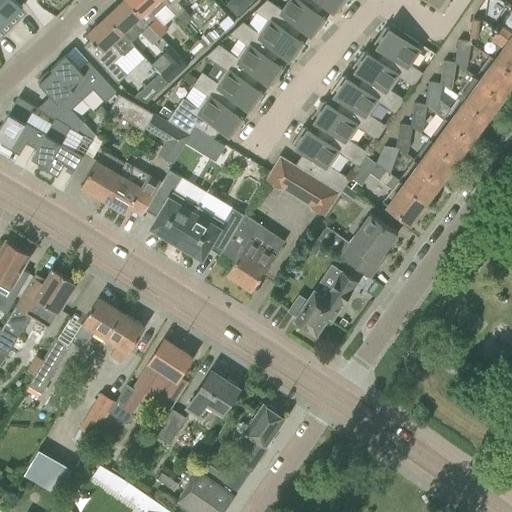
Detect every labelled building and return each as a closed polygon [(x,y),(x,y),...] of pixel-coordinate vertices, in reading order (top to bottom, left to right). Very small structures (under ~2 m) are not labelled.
[(16,0),(0,0),(0,16),(5,22),(20,8),(22,6),(16,0)] [(126,0),(122,0),(106,16),(122,33),(130,41),(141,31),(152,43),(160,35),(126,0)] [(155,14),(165,4),(161,0),(126,0),(160,35),(168,28),(155,14)] [(162,0),(165,3),(177,16),(185,8),(178,1),(179,0),(162,0)] [(228,0),(226,2),(236,13),(250,0),(228,0)] [(326,18),(317,13),(296,0),(289,0),(283,10),(268,0),(263,0),(253,10),(266,18),(295,36),(302,26),(310,32),(315,25),(319,28),(326,18)] [(344,0),(296,0),(317,13),(324,3),(333,9),(338,2),(342,4),(344,0)] [(421,0),(437,10),(444,0),(421,0)] [(511,7),(502,0),(486,0),(483,18),(511,38),(511,7)] [(228,15),(218,24),(224,30),(233,22),(228,15)] [(91,38),(83,45),(95,58),(118,82),(126,75),(115,62),(133,45),(130,41),(122,33),(106,16),(87,34),(91,38)] [(511,38),(483,18),(472,17),(469,39),(470,40),(490,55),(511,70),(511,38)] [(304,43),(295,36),(266,18),(257,31),(242,21),(229,32),(245,43),(273,61),(280,51),(289,57),(294,49),(298,52),(304,43)] [(414,46),(416,42),(417,42),(404,33),(401,37),(384,25),(378,34),(382,37),(377,44),(384,49),(377,59),(400,75),(413,84),(422,72),(408,62),(417,48),(414,46)] [(208,31),(199,40),(205,46),(214,38),(208,31)] [(468,70),(470,40),(469,39),(458,39),(454,61),(456,62),(468,70)] [(195,56),(204,47),(198,40),(188,48),(195,56)] [(283,67),(273,61),(245,43),(236,56),(217,43),(205,55),(225,68),(252,85),(259,75),(268,81),(273,74),(277,77),(283,67)] [(171,63),(160,73),(168,82),(187,65),(186,64),(171,47),(163,54),(171,63)] [(391,88),(400,75),(377,59),(362,49),(356,58),(360,61),(355,68),(364,75),(357,84),(379,100),(395,111),(404,97),(391,88)] [(116,91),(88,60),(79,68),(65,54),(50,67),(52,69),(53,68),(81,99),(93,88),(105,101),(116,91)] [(502,96),(511,82),(511,70),(490,55),(475,76),(502,96)] [(452,91),(456,62),(454,61),(443,59),(439,82),(441,83),(452,91)] [(71,108),(81,99),(53,68),(52,69),(50,72),(48,70),(37,80),(50,95),(37,107),(36,108),(54,118),(77,132),(83,121),(71,108)] [(263,93),(252,85),(225,68),(216,81),(201,71),(196,78),(192,84),(206,94),(232,111),(239,101),(248,107),(253,99),(257,102),(263,93)] [(187,72),(181,77),(192,84),(196,78),(187,72)] [(160,73),(135,96),(146,102),(168,82),(160,73)] [(370,113),(379,100),(357,84),(342,74),(335,83),(339,86),(334,93),(343,99),(336,109),(359,126),(377,138),(386,124),(370,113)] [(487,116),(502,96),(475,76),(460,97),(487,116)] [(472,137),(487,116),(460,97),(451,108),(439,100),(441,83),(439,82),(439,83),(429,81),(425,103),(427,105),(438,113),(444,118),(445,117),(472,137)] [(154,113),(119,93),(109,110),(144,130),(145,128),(154,113)] [(244,119),(232,111),(206,94),(197,107),(182,96),(172,111),(166,120),(189,133),(193,125),(205,132),(213,137),(220,127),(229,133),(234,125),(238,128),(244,119)] [(45,133),(24,121),(33,105),(18,96),(0,126),(0,138),(2,140),(0,143),(19,154),(26,142),(36,148),(37,148),(45,134),(45,133)] [(350,139),(359,126),(336,109),(322,99),(315,109),(319,111),(314,119),(323,125),(316,135),(340,152),(359,165),(368,151),(350,139)] [(422,133),(427,105),(425,103),(425,104),(414,102),(410,125),(412,126),(422,133)] [(163,105),(156,114),(166,120),(172,111),(163,105)] [(99,106),(94,111),(100,118),(107,112),(102,107),(99,106)] [(173,162),(189,133),(166,120),(156,114),(154,113),(145,128),(167,140),(159,154),(173,162)] [(456,158),(472,137),(445,117),(444,118),(429,138),(456,158)] [(74,150),(83,135),(77,132),(54,118),(45,133),(45,134),(37,148),(36,148),(31,157),(39,162),(37,165),(56,176),(64,165),(74,171),(83,156),(74,150)] [(408,155),(412,126),(410,125),(399,123),(395,146),(399,148),(408,155)] [(189,133),(184,142),(195,148),(205,132),(193,125),(189,133)] [(331,165),(340,152),(316,135),(303,125),(296,135),(300,137),(295,145),(304,151),(295,163),(341,191),(350,178),(331,165)] [(102,139),(94,135),(84,152),(92,157),(102,139)] [(441,179),(456,158),(429,138),(414,159),(441,179)] [(391,174),(399,148),(395,146),(395,147),(384,145),(375,163),(391,174)] [(103,199),(119,173),(125,163),(103,150),(98,161),(96,159),(80,186),(103,199)] [(341,191),(295,163),(279,154),(270,170),(265,178),(266,178),(266,179),(280,188),(281,187),(310,205),(309,206),(321,213),(324,215),(324,214),(325,215),(335,201),(341,191)] [(391,174),(375,163),(365,155),(351,177),(361,185),(369,173),(393,188),(383,201),(410,221),(426,200),(399,180),(391,174)] [(426,200),(441,179),(414,159),(399,180),(426,200)] [(144,209),(161,180),(148,173),(146,175),(125,163),(119,173),(103,199),(113,205),(114,209),(119,212),(123,211),(126,213),(129,207),(141,215),(144,209)] [(176,242),(198,205),(173,190),(181,176),(169,169),(162,181),(161,180),(144,209),(156,216),(150,227),(176,242)] [(223,220),(198,205),(176,242),(202,258),(208,248),(220,255),(222,251),(244,214),(232,206),(223,220)] [(397,232),(381,220),(371,212),(349,241),(351,243),(342,256),(370,276),(380,263),(376,261),(397,232)] [(244,214),(222,251),(235,260),(226,273),(251,290),(262,273),(274,255),(252,241),(263,225),(245,213),(244,214)] [(0,286),(15,295),(29,273),(21,268),(30,253),(21,248),(6,240),(0,250),(0,286)] [(48,326),(57,312),(76,283),(52,268),(45,279),(35,273),(32,277),(33,277),(25,290),(0,330),(0,358),(3,353),(6,355),(30,315),(48,326)] [(326,298),(314,290),(308,299),(299,293),(288,310),(297,315),(294,319),(315,333),(325,319),(330,323),(358,282),(343,272),(326,298)] [(105,337),(121,311),(98,296),(81,322),(82,323),(71,341),(82,348),(94,330),(105,337)] [(145,326),(121,311),(105,337),(116,344),(110,355),(121,362),(128,351),(129,352),(145,326)] [(41,393),(70,345),(57,337),(38,367),(39,367),(28,385),(41,393)] [(163,338),(152,355),(148,361),(149,362),(140,376),(176,399),(188,381),(180,376),(192,357),(163,338)] [(212,370),(201,386),(187,407),(199,414),(207,402),(222,412),(238,387),(212,370)] [(114,401),(108,411),(127,423),(133,414),(132,413),(146,391),(135,384),(130,392),(123,388),(114,401)] [(92,435),(108,411),(114,401),(100,392),(79,426),(92,435)] [(251,471),(271,442),(269,440),(284,418),(275,411),(275,408),(269,405),(267,406),(263,403),(252,420),(244,431),(234,445),(244,452),(238,461),(237,461),(228,473),(224,470),(222,473),(217,481),(235,494),(251,471)] [(156,436),(169,444),(186,417),(173,409),(156,436)] [(71,469),(38,450),(24,474),(57,494),(71,469)] [(127,475),(132,467),(115,457),(111,465),(127,475)] [(190,511),(222,511),(235,494),(198,468),(185,487),(180,495),(176,501),(190,511)] [(162,472),(157,479),(173,490),(178,484),(162,472)] [(128,480),(126,484),(119,494),(145,511),(155,499),(128,480)]
